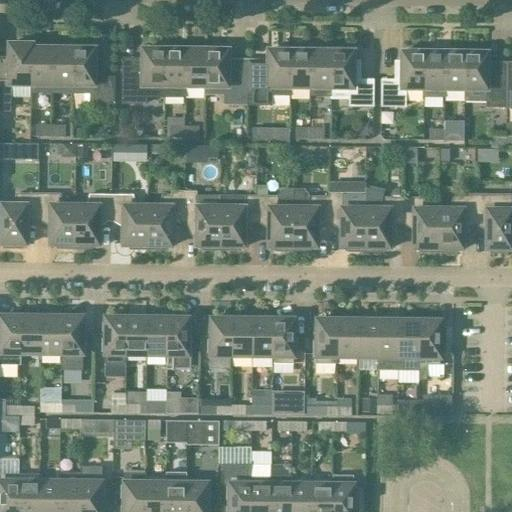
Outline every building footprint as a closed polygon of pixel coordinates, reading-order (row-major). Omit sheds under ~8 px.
[(31,93),(31,45),(28,45),(28,42),(12,42),(12,45),(9,45),(8,58),(2,58),(2,68),(0,67),(0,111),(9,112),(10,86),(30,86),(30,93),(31,93)] [(51,93),(52,49),(32,48),(32,45),(31,45),(31,93),(51,93)] [(60,49),(52,49),(51,93),(71,93),(72,46),(60,46),(60,49)] [(72,46),(71,93),(90,94),(90,103),(114,104),(114,79),(100,78),(100,59),(94,59),(94,49),(89,49),(89,47),(72,46)] [(164,87),(165,47),(148,47),(148,50),(142,50),(142,60),(136,60),(136,63),(136,79),(122,79),(121,104),(145,104),(145,98),(164,98),(164,87)] [(185,87),(185,50),(176,50),(176,48),(165,47),(164,87),(164,98),(185,98),(185,87)] [(204,95),(205,95),(206,48),(194,48),(194,50),(185,50),(185,87),(204,88),(204,95)] [(224,105),(247,105),(248,80),(234,80),(234,61),(228,61),(228,50),(222,50),(222,48),(206,48),(205,95),(224,95),(224,105)] [(271,95),(290,96),(290,49),(274,49),(274,51),(268,51),(268,61),(262,61),(261,80),(248,80),(247,105),(271,105),(271,95)] [(302,49),(290,49),(290,96),(291,96),(291,88),(310,89),(309,96),(310,96),(311,51),(302,51),(302,49)] [(319,51),(311,51),(310,96),(331,96),(331,49),(319,49),(319,51)] [(349,106),(373,106),(374,81),(359,81),(359,62),(353,62),(354,52),(348,52),(348,49),(331,49),(331,96),(331,99),(350,99),(349,106)] [(423,97),(424,50),(407,50),(407,52),(402,52),(401,63),(395,62),(395,81),(381,81),(381,106),(404,107),(405,90),(423,90),(423,97)] [(436,50),(424,50),(423,97),(444,97),(444,53),(436,53),(436,50)] [(453,53),(444,53),(444,97),(445,97),(445,90),(464,90),(465,51),(453,50),(453,53)] [(506,108),(507,82),(493,82),(493,67),(493,64),(487,63),(487,53),(481,53),(482,51),(465,51),(464,90),(464,103),(486,103),(486,107),(506,108)] [(51,137),(51,126),(36,126),(36,137),(51,137)] [(65,126),(51,126),(51,137),(65,137),(65,126)] [(170,138),(184,138),(184,128),(170,127),(170,138)] [(199,128),(184,128),(184,138),(199,138),(199,128)] [(295,140),(310,140),(310,129),(295,129),(295,140)] [(324,129),(310,129),(310,140),(324,140),(324,129)] [(429,141),(443,141),(444,130),(429,130),(429,141)] [(458,131),(444,130),(443,141),(458,141),(458,131)] [(492,148),(506,148),(506,137),(492,137),(492,148)] [(187,161),(214,160),(214,146),(187,147),(187,161)] [(345,252),(365,252),(366,190),(366,189),(360,187),(359,190),(355,190),(355,194),(329,194),(329,224),(341,224),(340,249),(345,249),(345,252)] [(402,224),(402,198),(382,198),(384,191),(370,187),(369,190),(366,190),(365,252),(385,253),(385,249),(390,249),(390,231),(390,224),(402,224)] [(172,222),(183,222),(184,192),(172,192),(172,196),(162,196),(160,207),(147,207),(147,250),(167,250),(167,247),(171,247),(172,222)] [(184,192),(183,222),(195,222),(195,247),(199,247),(199,251),(220,251),(220,207),(208,207),(206,196),(196,196),(196,192),(184,192)] [(268,223),(268,230),(268,248),(272,248),(272,251),(292,252),(293,208),(293,192),(282,192),(278,197),(256,197),(256,223),(268,223)] [(329,224),(329,194),(319,193),(319,198),(308,197),(303,192),(293,192),(293,208),(292,252),(313,252),(313,249),(317,249),(317,230),(317,224),(329,224)] [(26,220),(38,221),(38,195),(17,194),(14,205),(1,205),(1,245),(5,245),(5,249),(22,249),(22,245),(26,246),(26,220)] [(74,249),(75,206),(62,206),(60,195),(38,195),(38,221),(50,221),(50,246),(54,246),(54,249),(74,249)] [(99,221),(111,221),(111,195),(89,195),(87,206),(75,206),(74,249),(94,249),(94,246),(99,246),(99,221)] [(111,195),(111,221),(123,222),(122,247),(127,247),(127,250),(147,250),(147,207),(135,207),(133,196),(111,195)] [(438,210),(438,253),(458,253),(458,250),(462,250),(463,225),(474,225),(475,195),(462,195),(462,199),(453,199),(450,210),(438,210)] [(475,195),(474,225),(486,225),(486,250),(490,250),(490,254),(507,254),(507,251),(511,251),(511,232),(511,231),(511,213),(511,214),(511,196),(475,195)] [(256,197),(235,197),(220,197),(220,207),(220,251),(240,251),(240,248),(244,248),(244,229),(244,223),(256,223),(256,197)] [(417,253),(438,253),(438,210),(426,210),(424,199),(402,198),(402,224),(413,225),(413,250),(418,250),(417,253)] [(0,366),(20,366),(20,354),(21,318),(0,317),(0,366)] [(41,318),(21,318),(20,354),(41,354),(41,318)] [(62,318),(41,318),(41,354),(61,354),(62,318)] [(83,318),(62,318),(61,354),(61,362),(82,362),(83,318)] [(126,355),(126,319),(105,319),(105,355),(105,365),(126,365),(126,355)] [(147,319),(126,319),(126,355),(146,355),(147,319)] [(146,355),(167,355),(167,319),(147,319),(146,355)] [(167,319),(167,355),(167,367),(188,368),(188,320),(167,319)] [(210,356),(231,356),(232,320),(211,320),(210,356)] [(252,320),(232,320),(231,356),(252,356),(252,320)] [(252,356),(272,357),(273,320),(252,320),(252,356)] [(273,320),(272,357),(272,364),(294,364),(294,321),(273,320)] [(337,364),(337,357),(338,321),(316,321),(316,364),(337,364)] [(358,321),(338,321),(337,357),(358,357),(358,321)] [(358,357),(378,358),(378,322),(358,321),(358,357)] [(399,322),(378,322),(378,358),(378,370),(398,370),(399,322)] [(398,370),(419,370),(419,322),(399,322),(398,370)] [(419,322),(419,370),(419,379),(427,379),(427,365),(440,366),(440,355),(445,355),(445,328),(440,328),(440,322),(419,322)] [(46,413),(61,413),(61,404),(46,404),(46,413)] [(75,404),(61,404),(61,413),(75,413),(75,404)] [(111,414),(125,414),(125,405),(111,405),(111,414)] [(140,405),(125,405),(125,414),(140,414),(140,405)] [(152,414),(166,414),(166,405),(152,405),(152,414)] [(181,405),(166,405),(166,414),(180,414),(181,405)] [(245,415),(245,406),(217,406),(216,415),(245,415)] [(286,415),(286,406),(257,406),(257,415),(286,415)] [(378,406),(378,415),(392,415),(392,406),(378,406)] [(6,407),(5,416),(20,416),(20,407),(6,407)] [(34,407),(20,407),(20,416),(34,416),(34,407)] [(322,416),(337,416),(337,407),(322,407),(322,416)] [(351,407),(337,407),(337,416),(351,416),(351,407)] [(20,426),(20,416),(5,416),(5,425),(20,426)] [(34,426),(34,416),(20,416),(20,426),(34,426)] [(60,429),(61,420),(46,420),(46,429),(60,429)] [(81,429),(81,421),(67,420),(67,429),(81,429)] [(95,421),(81,421),(81,429),(95,430),(95,421)] [(145,441),(146,430),(146,421),(113,421),(113,449),(131,449),(131,441),(145,441)] [(160,421),(146,421),(146,430),(160,430),(160,421)] [(167,443),(187,443),(187,422),(167,421),(167,443)] [(219,422),(187,422),(187,443),(187,445),(219,446),(219,431),(219,422)] [(237,431),(251,431),(251,422),(237,422),(237,431)] [(251,422),(251,431),(266,431),(266,422),(251,422)] [(277,432),(292,432),(292,423),(278,423),(277,432)] [(306,423),(292,423),(292,432),(306,432),(306,423)] [(318,432),(333,432),(333,423),(318,423),(318,432)] [(333,423),(333,432),(347,432),(347,423),(333,423)] [(229,511),(250,511),(251,466),(225,465),(224,485),(229,485),(229,511)] [(250,511),(270,511),(271,478),(271,466),(251,466),(250,511)] [(166,472),(166,477),(165,511),(185,511),(186,484),(186,472),(166,472)] [(0,511),(18,511),(19,474),(0,474),(0,511)] [(40,475),(19,474),(18,511),(39,511),(39,483),(40,475)] [(123,511),(144,511),(145,477),(145,474),(124,474),(123,511)] [(60,475),(60,483),(59,511),(80,511),(80,483),(80,475),(60,475)] [(332,476),(332,479),(331,511),(358,511),(359,489),(353,489),(354,476),(332,476)] [(165,511),(166,477),(145,477),(144,511),(165,511)] [(270,511),(291,511),(291,485),(291,478),(271,478),(270,511)] [(311,511),(331,511),(332,479),(312,478),(312,486),(311,511)] [(39,511),(59,511),(60,483),(39,483),(39,511)] [(80,483),(80,511),(101,511),(102,483),(80,483)] [(206,511),(207,485),(186,484),(185,511),(206,511)] [(291,511),(311,511),(312,486),(291,485),(291,511)]
